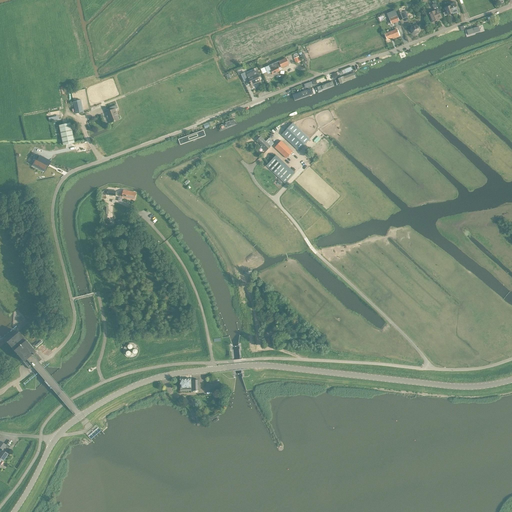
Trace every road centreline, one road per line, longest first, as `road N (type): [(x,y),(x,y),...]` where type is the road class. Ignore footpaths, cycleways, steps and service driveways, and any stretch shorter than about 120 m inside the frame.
road 1 (unclassified): [(71,299),(52,208),(72,171),(511,4)]
road 2 (tertiary): [(53,441),(115,395),(174,373),(269,365),(458,386),(511,379)]
road 3 (track): [(249,359),(257,374),(456,392),(511,386)]
